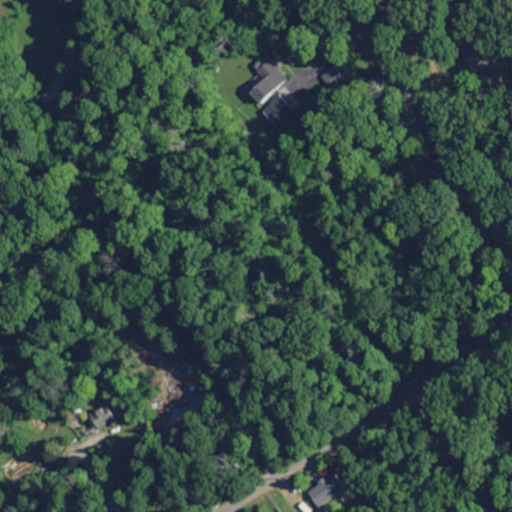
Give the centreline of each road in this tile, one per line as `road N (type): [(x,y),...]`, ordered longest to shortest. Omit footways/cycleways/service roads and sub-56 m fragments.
road 1 (residential): [(221,511),(511,315)]
road 2 (residential): [(342,0),(511,260)]
